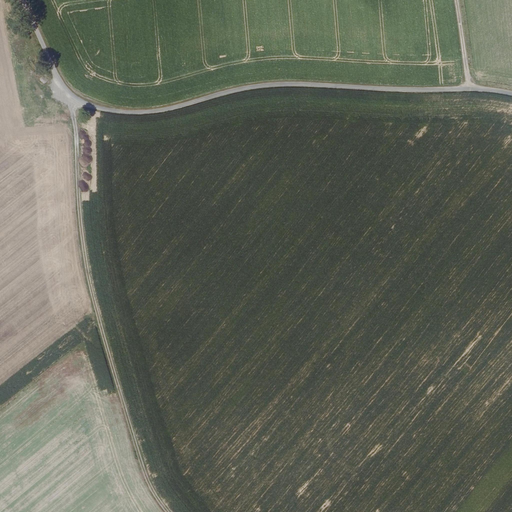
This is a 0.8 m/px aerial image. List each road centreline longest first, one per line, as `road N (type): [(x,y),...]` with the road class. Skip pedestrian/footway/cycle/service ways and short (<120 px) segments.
road 1 (tertiary): [(511,92),(266,83),(160,109),(111,110),(64,87),(23,0)]
road 2 (track): [(71,95),(91,287),(145,468),(169,511)]
